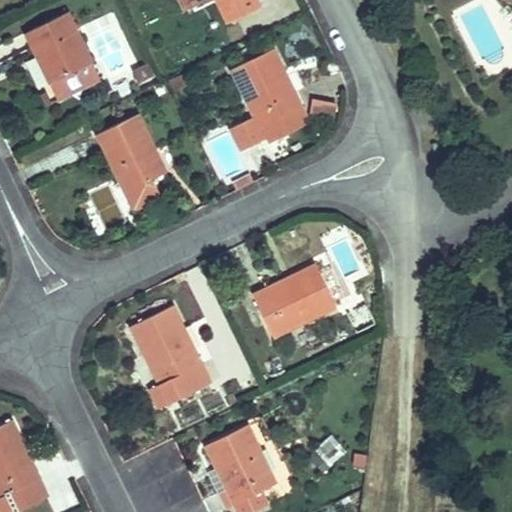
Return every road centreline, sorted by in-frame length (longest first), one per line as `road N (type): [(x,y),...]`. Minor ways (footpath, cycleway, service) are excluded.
road 1 (residential): [(403,171),(315,183),(59,300)]
road 2 (residential): [(29,330),(121,511)]
road 3 (track): [(406,318),(400,511)]
road 4 (residential): [(403,171),(377,78),(336,0)]
road 5 (residential): [(406,318),(403,171)]
road 6 (residential): [(59,300),(0,179)]
